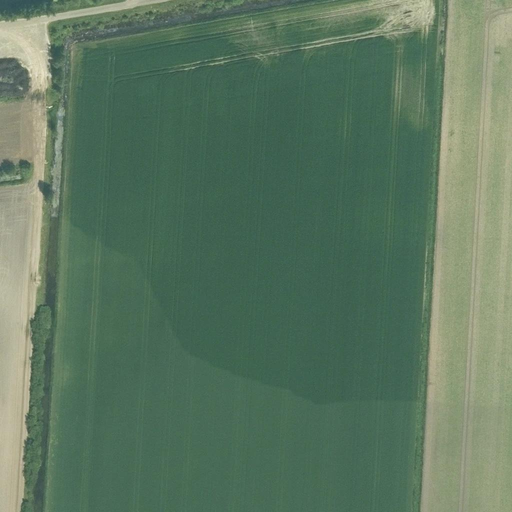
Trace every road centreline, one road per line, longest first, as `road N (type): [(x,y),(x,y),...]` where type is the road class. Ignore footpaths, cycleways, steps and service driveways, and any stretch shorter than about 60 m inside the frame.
road 1 (track): [(39,18),(46,50),(20,511)]
road 2 (unclassified): [(0,24),(151,0)]
